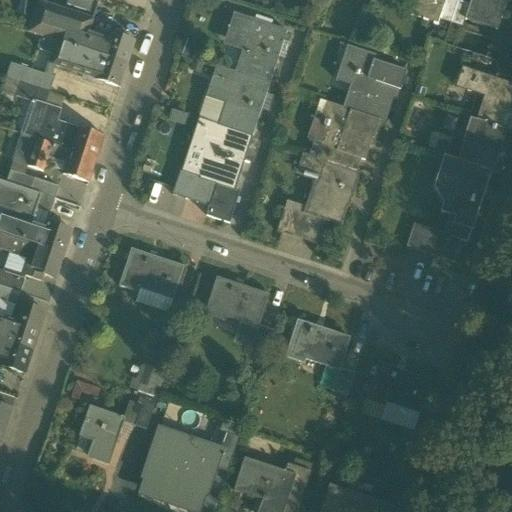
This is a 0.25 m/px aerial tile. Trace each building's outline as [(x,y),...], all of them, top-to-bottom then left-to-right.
[(98,3),(88,0),(68,0),(66,6),(94,16),(98,3)] [(412,0),(415,1),(410,16),(422,20),(421,22),(437,27),(446,0),(412,0)] [(457,2),(450,0),(446,0),(439,22),(450,25),(457,2)] [(511,0),(471,0),(470,6),(465,22),(495,32),(505,0),(511,0)] [(107,39),(89,33),(93,20),(39,2),(28,33),(59,43),(101,57),(107,39)] [(470,6),(457,2),(450,25),(462,29),(465,22),(470,6)] [(287,33),(234,16),(226,39),(244,45),(234,75),(270,86),(287,33)] [(464,32),(457,50),(486,60),(493,41),(464,32)] [(134,43),(109,35),(107,39),(101,57),(127,66),(134,43)] [(101,57),(59,43),(51,65),(94,80),(101,57)] [(405,72),(354,55),(348,71),(340,68),(336,82),(350,87),(347,95),(354,97),(349,113),(380,123),(383,124),(388,109),(390,109),(396,91),(399,92),(405,72)] [(127,66),(101,57),(94,80),(93,81),(119,90),(127,66)] [(28,71),(11,66),(7,78),(20,83),(24,84),(28,71)] [(234,75),(216,69),(209,92),(227,98),(217,127),(251,139),(270,86),(234,75)] [(53,80),(28,71),(24,84),(49,92),(53,80)] [(483,99),(468,145),(465,144),(459,162),(492,172),(509,121),(511,122),(511,86),(473,74),(466,94),(483,99)] [(1,91),(13,95),(18,82),(6,78),(1,91)] [(24,84),(20,83),(14,100),(37,107),(38,105),(44,107),(49,92),(24,84)] [(349,113),(320,103),(314,122),(328,127),(322,144),(326,146),(321,162),(356,173),(361,160),(365,161),(372,139),(375,139),(380,123),(349,113)] [(77,131),(55,123),(59,112),(44,107),(38,105),(37,107),(27,138),(51,146),(70,152),(77,131)] [(217,127),(199,121),(191,145),(210,151),(200,180),(200,181),(203,182),(215,186),(233,192),(234,191),(251,139),(217,127)] [(103,138),(78,130),(77,131),(70,152),(96,161),(103,138)] [(27,138),(22,136),(14,160),(24,163),(22,167),(26,169),(35,141),(27,138)] [(51,146),(35,141),(26,169),(42,174),(47,158),(51,146)] [(70,152),(51,146),(47,158),(66,164),(70,152)] [(96,161),(70,152),(66,164),(62,176),(88,185),(96,161)] [(459,162),(443,156),(436,178),(449,183),(439,213),(455,218),(452,226),(472,232),(492,172),(459,162)] [(321,162),(315,160),(310,176),(317,178),(307,209),(305,215),(311,218),(324,222),(340,227),(350,198),(352,198),(359,174),(356,173),(321,162)] [(58,189),(9,172),(5,184),(29,192),(54,200),(58,189)] [(192,177),(180,173),(172,196),(185,200),(192,177)] [(200,180),(192,177),(185,200),(196,204),(203,182),(200,181),(200,180)] [(5,184),(0,182),(0,214),(2,215),(2,214),(32,224),(36,211),(24,207),(29,192),(5,184)] [(215,186),(203,182),(196,204),(208,208),(215,186)] [(233,192),(215,186),(208,208),(205,217),(228,224),(238,193),(234,191),(233,192)] [(54,200),(29,192),(24,207),(36,211),(49,215),(54,200)] [(307,209),(287,202),(277,232),(293,237),(300,214),(305,215),(307,209)] [(32,224),(2,214),(2,215),(0,219),(0,234),(4,236),(38,247),(44,228),(32,224)] [(305,215),(300,214),(293,237),(304,240),(311,218),(305,215)] [(324,222),(311,218),(304,240),(316,244),(324,222)] [(72,233),(46,224),(44,228),(38,247),(64,256),(72,233)] [(426,229),(413,225),(406,248),(418,252),(426,229)] [(437,233),(426,229),(418,252),(430,256),(437,233)] [(448,237),(437,233),(430,256),(441,259),(448,237)] [(38,247),(4,236),(0,247),(0,249),(10,253),(3,274),(18,279),(25,281),(26,278),(39,282),(41,276),(30,272),(38,247)] [(290,236),(285,249),(309,259),(315,246),(290,236)] [(460,241),(448,237),(441,259),(453,263),(460,241)] [(64,256),(38,247),(30,272),(41,276),(56,281),(64,256)] [(183,268),(130,251),(118,288),(137,294),(138,290),(171,301),(172,301),(173,298),(183,268)] [(3,274),(0,272),(0,288),(13,293),(18,279),(3,274)] [(268,296),(216,279),(204,316),(223,322),(224,318),(241,324),(234,345),(250,350),(257,329),(258,327),(268,296)] [(13,293),(0,288),(0,303),(9,306),(13,293)] [(188,303),(173,298),(172,301),(171,301),(164,321),(180,326),(188,303)] [(8,322),(0,318),(0,341),(7,343),(19,305),(15,303),(8,322)] [(45,313),(19,305),(7,343),(32,352),(45,313)] [(350,340),(297,323),(284,360),(304,366),(305,362),(336,373),(339,374),(340,371),(350,340)] [(258,327),(257,329),(250,350),(266,355),(274,332),(258,327)] [(32,352),(7,343),(0,363),(0,368),(24,376),(32,352)] [(153,395),(161,371),(140,364),(132,389),(153,395)] [(430,383),(377,365),(365,402),(385,409),(386,405),(417,415),(419,416),(420,414),(430,383)] [(354,375),(340,371),(339,374),(336,373),(330,393),(346,399),(354,375)] [(94,406),(100,389),(76,381),(70,398),(94,406)] [(141,407),(129,403),(123,420),(124,420),(123,424),(134,428),(141,407)] [(13,411),(0,407),(0,447),(0,448),(1,448),(13,411)] [(123,420),(89,408),(79,438),(96,444),(90,460),(108,466),(123,424),(124,420),(123,420)] [(434,419),(420,414),(419,416),(417,415),(410,436),(427,442),(434,419)] [(221,452),(159,433),(143,482),(164,489),(161,498),(195,508),(198,497),(206,500),(215,469),(221,452)] [(238,440),(226,436),(221,452),(215,469),(228,473),(238,440)] [(294,477),(244,460),(233,492),(261,501),(257,511),(282,511),(289,494),(294,477)] [(309,473),(296,469),(294,477),(295,477),(289,494),(300,498),(309,473)] [(392,511),(394,510),(330,489),(321,511),(392,511)]
